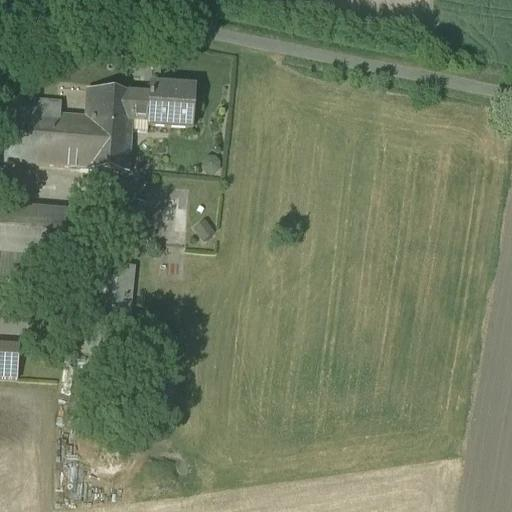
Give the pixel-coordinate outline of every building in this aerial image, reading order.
[(194,92),(150,89),(149,98),(133,97),(131,120),(148,121),(147,128),(191,131),(194,92)] [(133,95),(87,91),(84,120),(59,118),(60,105),(8,100),(3,164),(126,174),(131,120),(133,97),(133,95)] [(76,213),(0,207),(0,256),(71,262),(72,262),(76,213)] [(142,223),(106,220),(104,246),(140,249),(142,223)] [(71,262),(0,256),(0,278),(69,284),(71,262)] [(133,269),(101,266),(93,350),(125,353),(133,269)] [(71,287),(54,285),(51,321),(69,322),(71,287)] [(0,380),(27,381),(27,344),(0,343),(0,380)] [(164,376),(132,372),(127,414),(139,416),(138,425),(158,427),(164,376)]
